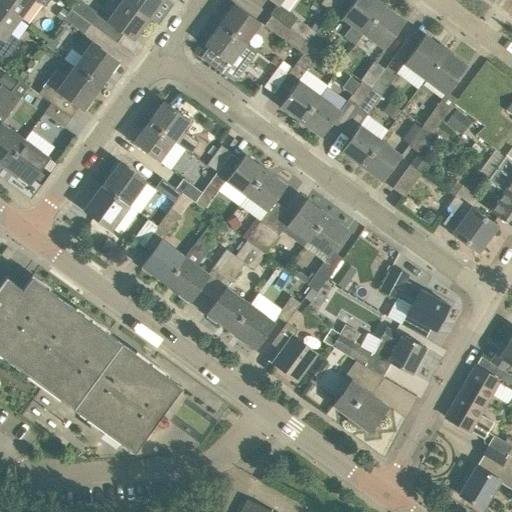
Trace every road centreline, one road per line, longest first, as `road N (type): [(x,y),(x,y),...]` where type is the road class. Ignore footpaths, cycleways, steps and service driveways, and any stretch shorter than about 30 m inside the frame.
road 1 (secondary): [(387,493),(255,407),(32,234)]
road 2 (residential): [(496,303),(158,63)]
road 3 (residential): [(387,493),(496,303)]
road 4 (residential): [(32,234),(158,63)]
